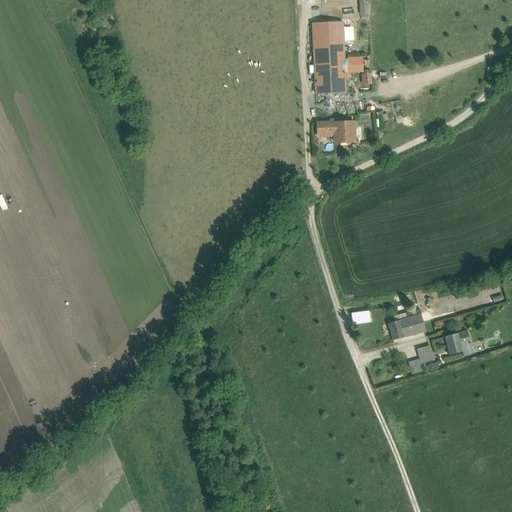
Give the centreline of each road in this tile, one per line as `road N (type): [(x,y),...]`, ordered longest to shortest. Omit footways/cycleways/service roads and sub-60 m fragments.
road 1 (track): [(416,511),(354,357),(309,210),(327,183),(466,117),(511,76)]
road 2 (track): [(301,19),(309,178),(318,190)]
road 3 (track): [(511,49),(375,93)]
